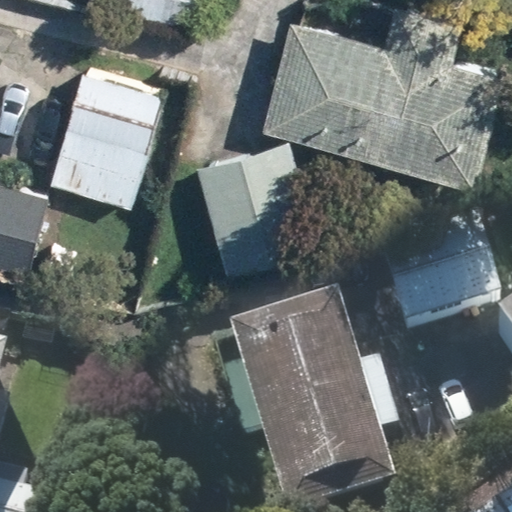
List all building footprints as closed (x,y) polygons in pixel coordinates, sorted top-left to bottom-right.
[(204,0),(95,0),(93,12),(197,35),(204,0)] [(381,0),(359,0),(350,35),(292,20),(264,125),(482,183),(511,68),(511,63),(450,47),(457,20),(381,0)] [(160,90),(79,72),(55,182),(136,200),(160,90)] [(291,133),(197,159),(228,271),(322,245),(291,133)] [(0,257),(34,265),(51,189),(0,177),(0,257)] [(378,263),(398,338),(499,311),(479,236),(378,263)] [(378,377),(355,383),(333,306),(224,336),(272,511),(383,511),(389,510),(374,456),(398,449),(378,377)] [(511,311),(478,336),(511,383),(511,311)] [(56,511),(58,502),(0,490),(0,511),(56,511)] [(511,511),(511,495),(484,511),(511,511)]
